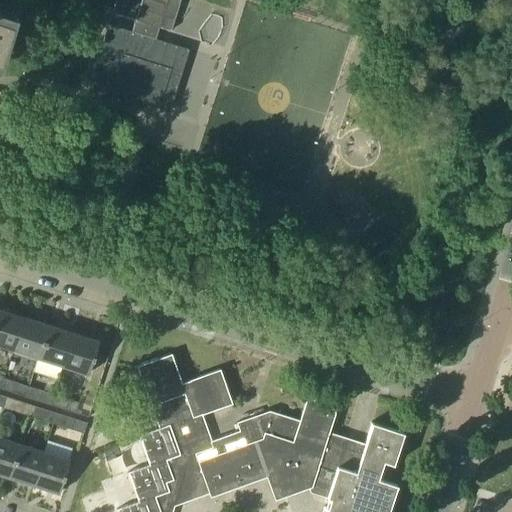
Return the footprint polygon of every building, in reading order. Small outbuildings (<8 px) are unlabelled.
[(189,49),(188,49),(154,38),(158,27),(170,31),(179,0),(115,0),(111,12),(134,19),(131,31),(108,24),(86,92),(86,93),(133,108),(135,101),(169,112),(189,49)] [(0,47),(12,10),(11,9),(10,11),(10,13),(0,9),(0,47)] [(0,346),(12,350),(22,317),(0,309),(0,346)] [(37,358),(47,325),(22,317),(12,350),(37,358)] [(47,325),(37,358),(61,366),(72,332),(47,325)] [(61,366),(87,374),(98,341),(72,332),(61,366)] [(117,511),(172,511),(174,506),(209,493),(210,499),(212,498),(211,496),(266,477),(267,479),(275,502),(276,502),(276,500),(303,490),(303,492),(309,489),(310,493),(331,499),(328,508),(323,507),(323,508),(324,509),(323,511),(388,511),(397,485),(377,479),(382,461),(393,465),(403,433),(371,422),(363,446),(347,441),(344,440),(328,435),(333,419),(334,414),(335,413),(335,411),(334,411),(334,410),(333,409),(332,408),(331,408),(307,397),(303,410),(299,421),(269,411),(236,423),(239,431),(221,438),(223,443),(213,447),(211,441),(204,422),(202,414),(232,404),(220,369),(181,383),(171,354),(136,366),(151,405),(159,428),(138,435),(140,440),(149,465),(127,472),(138,502),(116,509),(117,511)] [(0,388),(24,397),(28,386),(3,378),(0,387),(0,388)] [(49,405),(52,394),(28,386),(24,397),(49,405)] [(75,413),(78,403),(52,394),(49,405),(75,413)] [(28,415),(31,405),(6,397),(2,407),(28,415)] [(52,423),(56,413),(31,405),(28,415),(52,423)] [(52,423),(83,433),(87,423),(56,413),(52,423)] [(0,474),(7,477),(18,444),(0,437),(0,474)] [(43,452),(41,451),(42,447),(22,440),(21,444),(18,444),(7,477),(32,485),(43,452)] [(69,460),(43,452),(32,485),(58,493),(69,460)]
